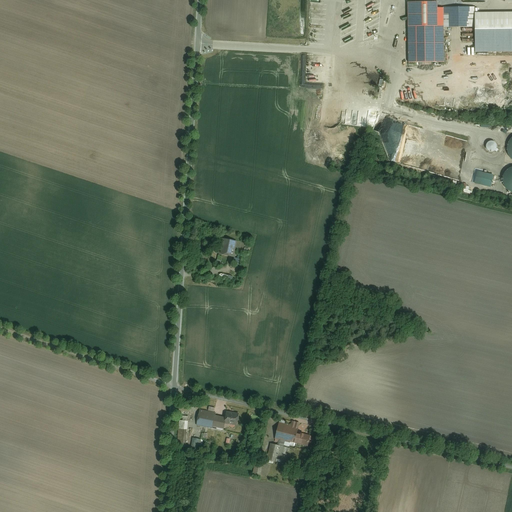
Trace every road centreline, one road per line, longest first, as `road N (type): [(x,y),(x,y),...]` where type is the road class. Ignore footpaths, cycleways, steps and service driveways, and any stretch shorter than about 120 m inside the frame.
road 1 (unclassified): [(173,386),(200,0)]
road 2 (unclassified): [(511,468),(173,386)]
road 3 (unclassified): [(0,328),(173,386)]
road 4 (unclassified): [(165,511),(173,386)]
